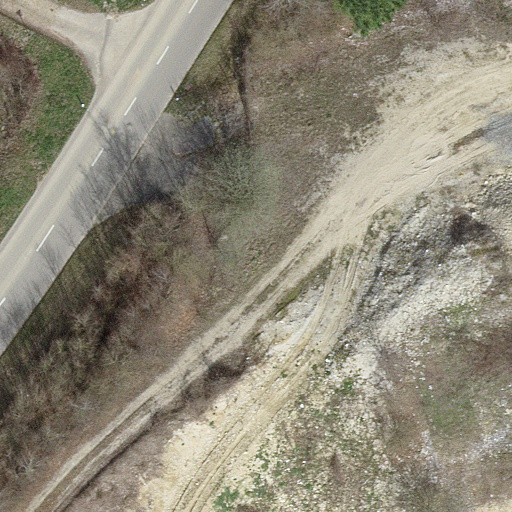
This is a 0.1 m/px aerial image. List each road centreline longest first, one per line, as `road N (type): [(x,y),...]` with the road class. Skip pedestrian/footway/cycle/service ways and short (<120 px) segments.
road 1 (secondary): [(197,0),(0,276)]
road 2 (track): [(5,0),(64,29),(160,54)]
